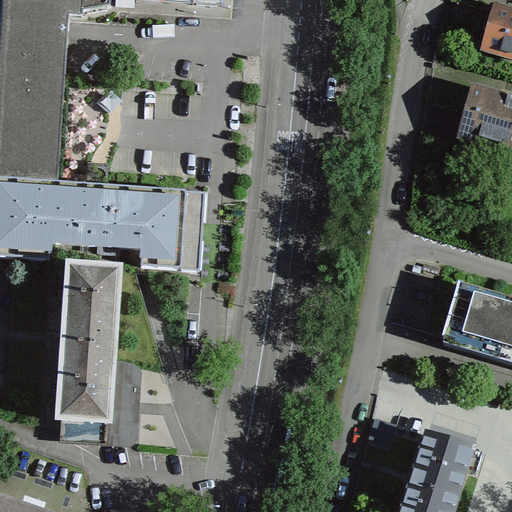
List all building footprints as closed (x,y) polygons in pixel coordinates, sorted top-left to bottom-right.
[(84,17),(84,13),(84,0),(3,0),(0,56),(0,55),(0,180),(60,183),(69,16),(84,17)] [(84,0),(84,13),(111,8),(112,0),(193,0),(194,3),(222,4),(222,0),(84,0)] [(511,11),(491,6),(485,30),(489,31),(484,51),(511,58),(511,11)] [(511,99),(473,89),(458,140),(464,141),(480,146),(482,138),(511,146),(511,99)] [(480,146),(464,141),(460,155),(484,161),(488,148),(480,146)] [(60,183),(0,180),(0,259),(50,262),(51,244),(143,250),(142,269),(201,272),(206,192),(101,186),(60,183)] [(71,270),(60,419),(67,419),(108,422),(112,365),(119,273),(71,270)] [(511,300),(461,286),(445,338),(511,357),(511,300)] [(136,370),(132,367),(112,365),(108,422),(67,419),(65,438),(129,443),(133,437),(136,370)] [(455,511),(475,450),(428,435),(403,511),(455,511)] [(0,511),(36,511),(0,499),(0,511)]
